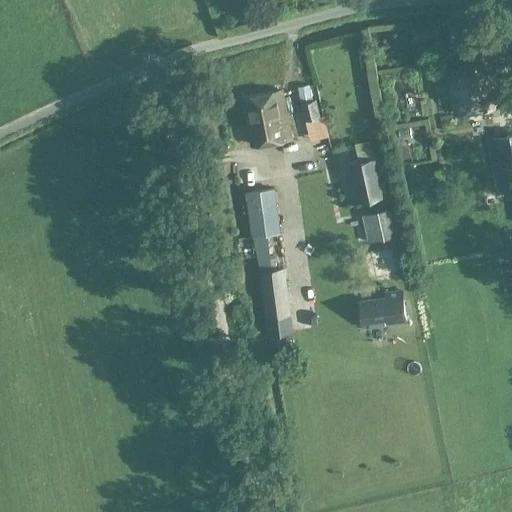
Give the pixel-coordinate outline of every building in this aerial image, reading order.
[(438,19),(411,23),(414,42),(440,38),(438,19)] [(491,35),(489,21),(479,23),(481,36),(491,35)] [(487,60),(447,67),(455,114),(495,107),(487,60)] [(296,86),(305,120),(321,116),(316,99),(319,98),(315,81),(296,86)] [(243,96),(252,144),(290,137),(281,90),(243,96)] [(511,134),(506,135),(511,162),(499,164),(505,197),(511,195),(511,134)] [(350,163),(359,201),(384,195),(376,157),(350,163)] [(279,231),(273,187),(247,191),(252,235),(279,231)] [(400,235),(394,207),(363,214),(369,242),(400,235)] [(366,259),(369,273),(382,271),(379,257),(366,259)] [(289,313),(283,266),(259,269),(266,317),(289,313)] [(406,321),(402,291),(387,293),(387,297),(360,301),(363,327),(406,321)]
